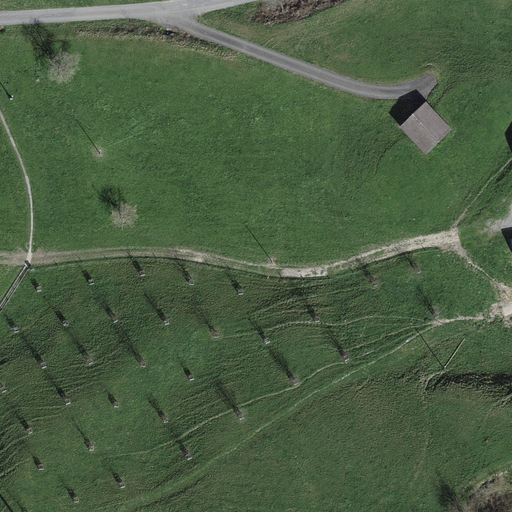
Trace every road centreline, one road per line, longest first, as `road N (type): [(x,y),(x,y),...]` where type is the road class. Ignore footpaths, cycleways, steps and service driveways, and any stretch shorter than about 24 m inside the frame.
road 1 (track): [(176,12),(358,81),(406,86),(438,73)]
road 2 (track): [(0,22),(176,12),(225,0)]
